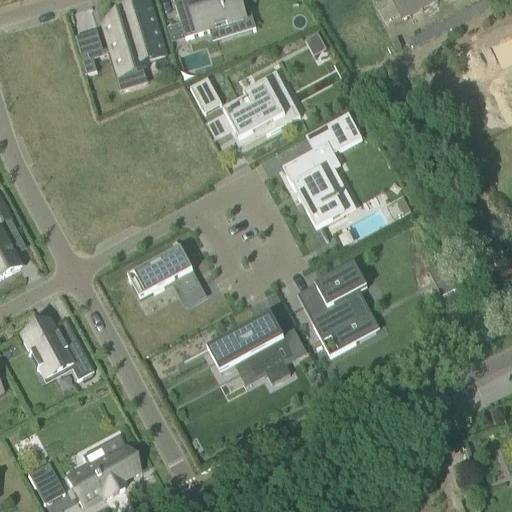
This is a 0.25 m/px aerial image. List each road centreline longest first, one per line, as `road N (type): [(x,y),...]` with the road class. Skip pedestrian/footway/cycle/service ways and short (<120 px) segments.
road 1 (tertiary): [(228,511),(511,360)]
road 2 (residential): [(73,276),(226,193),(274,280)]
road 3 (residential): [(201,511),(73,276)]
road 4 (residential): [(73,276),(0,122)]
